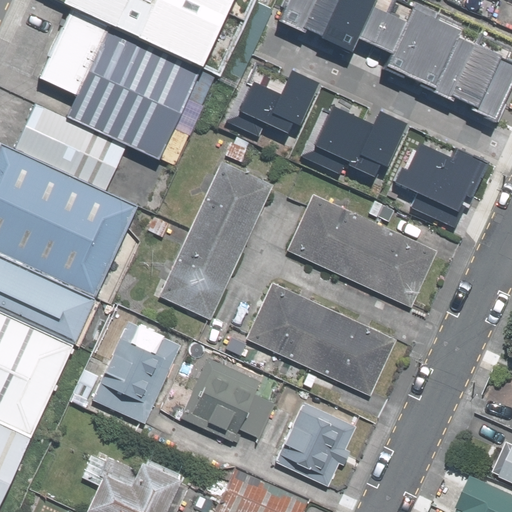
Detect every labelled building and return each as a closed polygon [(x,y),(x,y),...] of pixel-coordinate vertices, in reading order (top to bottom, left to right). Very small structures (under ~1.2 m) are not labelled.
[(54,0),(221,77),(256,0),(54,0)] [(492,117),(511,74),(511,58),(504,55),(509,45),(413,0),(411,0),(410,3),(403,0),(279,0),(278,3),(280,3),(274,16),(301,29),(302,26),(348,48),(350,44),(383,60),(380,65),(400,74),(402,69),(417,77),(415,81),(429,88),(430,84),(466,101),(465,104),(492,117)] [(210,77),(83,21),(59,76),(90,90),(78,116),(146,146),(174,159),(210,77)] [(253,57),(225,117),(255,131),(261,118),(284,129),(290,117),(297,121),(316,80),(287,67),(285,72),(253,57)] [(402,123),(375,110),(371,119),(330,101),(328,106),(320,103),(297,152),(338,171),(343,160),(371,172),(377,160),(383,163),(402,123)] [(64,110),(44,157),(125,193),(146,146),(78,116),(64,110)] [(484,159),(456,146),(455,148),(442,142),(438,151),(414,141),(403,165),(398,163),(391,178),(416,188),(409,204),(454,224),(464,203),(466,204),(471,192),(470,192),(484,159)] [(23,148),(0,200),(0,250),(102,296),(106,297),(147,203),(125,193),(44,157),(23,148)] [(274,186),(222,162),(158,297),(210,322),(274,186)] [(313,196),(286,252),(411,309),(437,253),(313,196)] [(0,250),(0,307),(81,344),(102,296),(0,250)] [(397,341),(272,284),(245,341),(370,398),(397,341)] [(0,307),(0,413),(41,431),(81,344),(0,307)] [(119,319),(88,384),(103,391),(95,407),(135,426),(174,345),(119,319)] [(169,420),(224,446),(231,431),(247,438),(264,401),(246,393),(251,381),(199,357),(169,420)] [(349,422),(294,397),(263,466),(318,490),(349,422)] [(0,511),(9,511),(45,433),(41,431),(0,413),(0,511)] [(511,443),(504,440),(488,480),(511,489),(511,443)] [(114,478),(89,466),(68,510),(71,511),(165,511),(179,484),(124,458),(114,478)] [(293,511),(298,502),(221,467),(201,511),(293,511)] [(511,511),(511,498),(458,475),(442,511),(511,511)]
